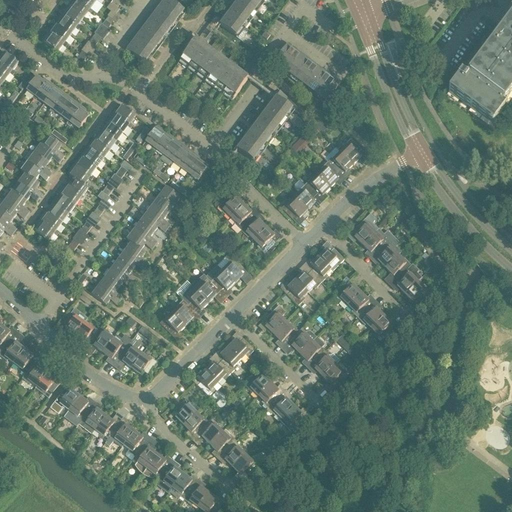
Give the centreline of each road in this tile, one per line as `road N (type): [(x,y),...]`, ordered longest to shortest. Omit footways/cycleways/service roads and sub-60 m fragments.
road 1 (residential): [(56,300),(142,174)]
road 2 (tertiary): [(356,17),(416,155)]
road 3 (tertiary): [(416,155),(455,214),(511,270)]
road 4 (tertiary): [(426,149),(369,12)]
road 5 (residential): [(211,146),(256,86),(259,66),(284,30)]
road 6 (residential): [(38,324),(104,385),(150,397)]
road 7 (residential): [(211,146),(128,86),(96,78)]
road 8 (residential): [(304,244),(211,146)]
road 9 (tertiary): [(511,251),(461,200),(426,149)]
road 10 (residential): [(225,487),(152,421),(150,397)]
road 11 (residential): [(405,314),(322,226)]
road 12 (residential): [(317,401),(231,316)]
